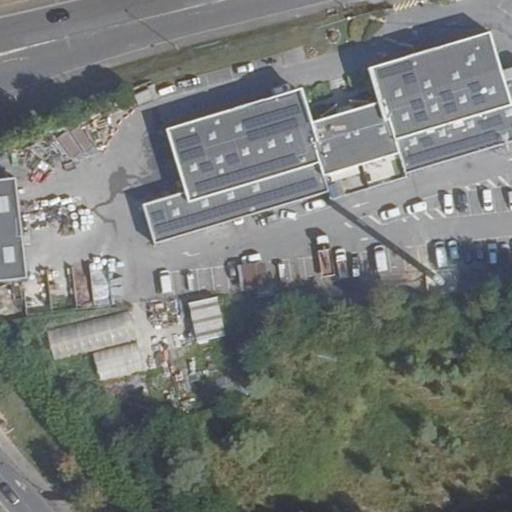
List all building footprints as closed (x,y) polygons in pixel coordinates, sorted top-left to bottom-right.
[(154,243),(223,222),(327,191),(330,200),(414,175),(414,171),(511,142),(511,78),(505,81),(491,34),(373,68),(383,102),(370,106),(369,102),(348,100),(349,104),(335,108),(334,104),(319,116),(320,120),(308,124),(298,90),(174,126),(166,129),(184,191),(142,203),(154,243)] [(12,178),(0,179),(0,282),(26,279),(12,178)] [(265,262),(238,264),(239,290),(266,289),(265,262)] [(187,305),(198,344),(226,336),(215,297),(187,305)] [(129,311),(46,330),(52,358),(92,349),(99,380),(142,371),(129,311)]
